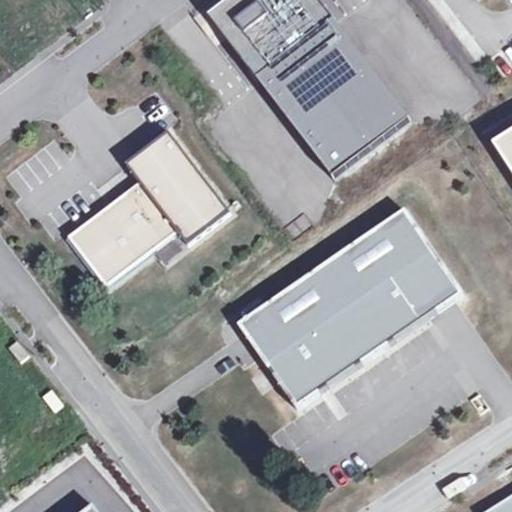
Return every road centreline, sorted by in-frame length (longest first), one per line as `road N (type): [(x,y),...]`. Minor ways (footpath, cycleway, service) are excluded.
road 1 (unclassified): [(0,264),(182,511)]
road 2 (unclassified): [(153,0),(0,119)]
road 3 (unclassified): [(389,511),(511,432)]
